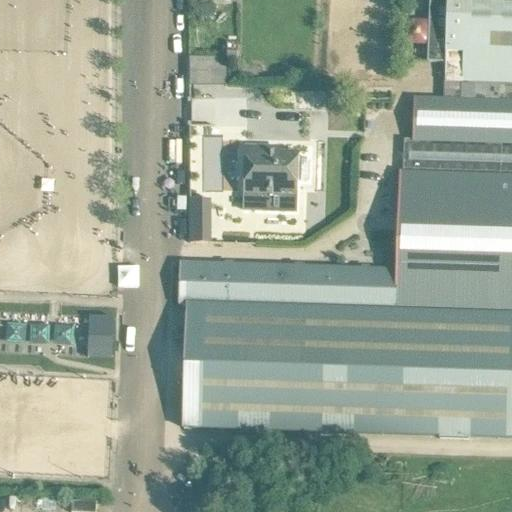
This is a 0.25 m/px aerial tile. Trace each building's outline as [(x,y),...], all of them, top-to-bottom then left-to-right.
[(511,0),(448,0),(444,104),(415,103),(413,144),(405,143),(404,175),(401,175),(397,273),(181,265),(179,307),(187,307),(182,430),(239,432),(239,435),(268,436),(268,433),(324,435),(324,438),(353,439),(353,436),(439,440),(439,442),(468,443),(468,441),(511,442),(511,0)] [(211,10),(199,10),(199,19),(211,19),(211,10)] [(226,61),(189,61),(188,88),(226,88),(226,61)] [(259,69),(238,67),(237,76),(258,78),(259,69)] [(311,72),(292,71),(291,82),(310,83),(311,72)] [(306,182),(310,179),(310,162),(307,158),(298,158),(298,155),(267,155),(267,148),(246,147),(246,155),(244,211),(264,212),(296,213),(297,190),(297,182),(306,182)] [(211,202),(189,202),(188,246),(211,246),(211,202)] [(118,358),(119,315),(95,315),(94,357),(118,358)]
